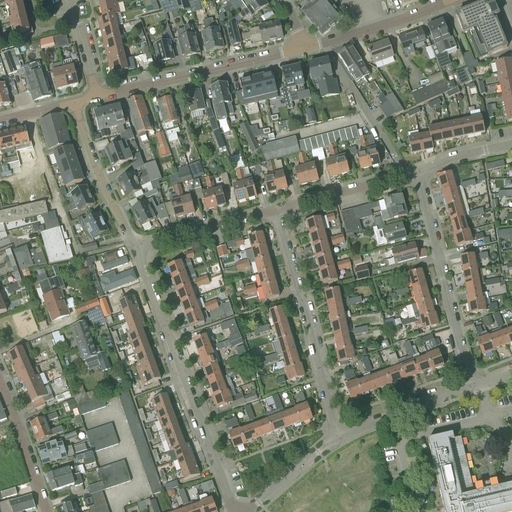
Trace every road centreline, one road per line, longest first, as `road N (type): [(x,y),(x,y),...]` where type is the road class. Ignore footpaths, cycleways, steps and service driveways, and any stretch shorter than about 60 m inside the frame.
road 1 (residential): [(233,511),(125,245)]
road 2 (residential): [(336,434),(271,212)]
road 3 (residential): [(472,385),(414,172)]
road 4 (residential): [(93,94),(304,46)]
road 5 (residential): [(404,175),(320,42)]
road 6 (residential): [(125,245),(69,100)]
road 7 (residential): [(125,245),(271,212)]
road 8 (residential): [(336,434),(472,385)]
road 9 (residential): [(320,42),(450,0)]
road 10 (residential): [(45,511),(2,387)]
